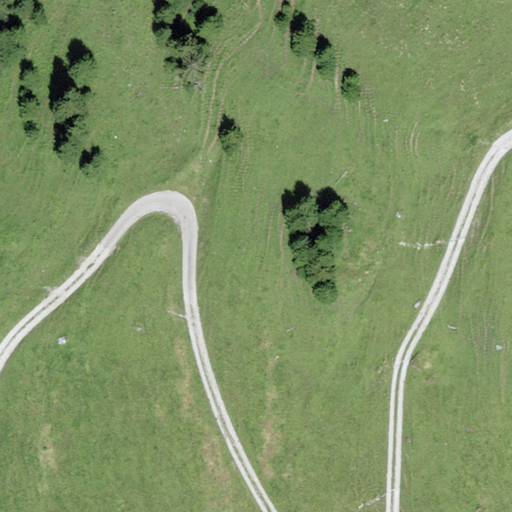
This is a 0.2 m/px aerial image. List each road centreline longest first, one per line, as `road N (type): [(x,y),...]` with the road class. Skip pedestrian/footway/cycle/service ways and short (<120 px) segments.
road 1 (track): [(0,358),(134,211),(172,203),(188,229),(203,360),(270,511)]
road 2 (track): [(393,511),(404,357),(480,179),(511,136)]
